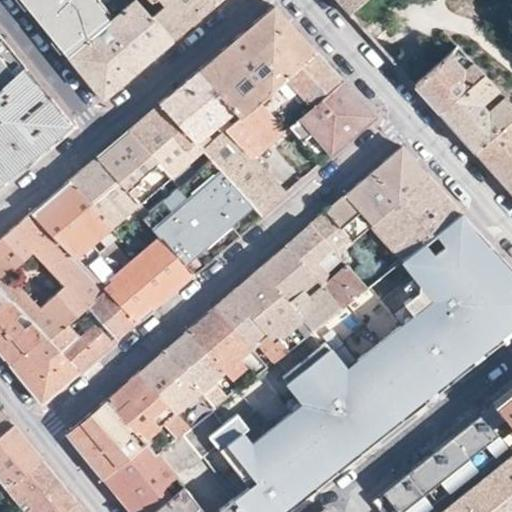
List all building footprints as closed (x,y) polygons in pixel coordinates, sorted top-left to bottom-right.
[(21,0),(36,17),(67,56),(115,14),(105,4),(110,0),(21,0)] [(142,7),(134,0),(110,0),(105,4),(115,14),(67,56),(89,84),(101,99),(116,86),(156,53),(171,40),(142,7)] [(150,0),(142,7),(171,40),(205,12),(219,0),(150,0)] [(361,0),(335,0),(347,13),(361,0)] [(196,71),(238,118),(258,101),(280,82),(315,52),(292,28),(272,6),(238,35),(196,71)] [(0,86),(23,66),(0,37),(0,86)] [(437,113),(484,72),(459,46),(413,85),(437,113)] [(280,82),(307,111),(341,81),(328,67),(315,52),(280,82)] [(73,125),(23,66),(0,86),(0,187),(24,167),(73,125)] [(203,150),(204,149),(217,137),(211,131),(218,124),(225,130),(238,118),(196,71),(179,86),(159,103),(203,150)] [(473,152),(511,118),(511,102),(505,95),(488,111),(481,103),(499,88),(484,72),(437,113),(458,135),(473,152)] [(293,123),(288,127),(319,163),(326,157),(374,116),(357,98),(341,81),(307,111),(293,123)] [(261,214),(283,194),(253,159),(285,130),(274,119),(258,101),(238,118),(225,130),(217,137),(204,149),(212,158),(261,214)] [(176,188),(212,158),(204,149),(203,150),(159,103),(143,116),(126,131),(176,188)] [(285,109),(274,119),(285,130),(288,127),(293,123),(290,120),(292,117),(285,109)] [(508,190),(511,186),(511,118),(473,152),(493,174),(508,190)] [(211,131),(217,137),(225,130),(218,124),(211,131)] [(146,215),(176,188),(126,131),(112,143),(97,156),(146,215)] [(343,194),(369,225),(427,175),(416,164),(400,146),(369,172),(343,194)] [(117,239),(146,215),(97,156),(81,170),(68,181),(117,239)] [(227,243),(261,214),(212,158),(176,188),(146,215),(193,272),(197,269),(227,243)] [(380,236),(401,259),(460,212),(445,195),(427,175),(369,225),(374,230),(368,236),(373,242),(380,236)] [(84,269),(117,239),(68,181),(48,198),(30,214),(84,269)] [(325,210),(352,240),(369,225),(343,194),(337,200),(325,210)] [(335,254),(352,240),(325,210),(319,215),(309,223),(335,254)] [(474,227),(460,212),(401,259),(390,268),(403,284),(407,290),(407,299),(399,305),(392,311),(402,323),(409,331),(396,341),(389,333),(380,340),(387,349),(362,369),(355,360),(346,368),(353,376),(342,385),(335,377),(314,351),(309,355),(299,342),(284,353),(294,366),(290,370),(311,397),(317,405),(306,414),(299,406),(289,413),(296,422),(272,441),(265,432),(259,437),(250,425),(238,411),(231,417),(220,404),(213,409),(188,429),(182,434),(201,458),(216,446),(249,486),(233,498),(233,499),(243,511),(279,511),(291,502),(295,506),(347,464),(341,457),(359,442),(371,433),(388,419),(394,426),(447,383),(444,380),(455,371),(458,375),(468,367),(460,357),(479,342),(486,352),(499,342),(496,338),(511,326),(511,281),(507,286),(497,276),(494,279),(484,268),(488,265),(475,251),(487,241),(474,227)] [(82,311),(90,305),(105,292),(84,269),(30,214),(1,239),(0,240),(0,288),(9,298),(43,333),(49,339),(82,311)] [(172,290),(193,272),(146,215),(117,239),(84,269),(105,292),(135,322),(172,290)] [(282,247),(337,311),(364,288),(346,267),(325,285),(323,282),(328,274),(326,271),(340,260),(335,254),(309,223),(296,235),(282,247)] [(507,286),(511,281),(511,268),(487,241),(475,251),(488,265),(507,286)] [(256,269),(310,332),(337,311),(282,247),(270,257),(256,269)] [(346,267),(364,288),(378,278),(358,255),(345,265),(346,267)] [(497,276),(488,265),(484,268),(494,279),(497,276)] [(255,359),(264,369),(280,356),(284,353),(310,332),(256,269),(234,289),(212,308),(247,349),(255,343),(263,351),(255,359)] [(391,295),(399,305),(407,299),(407,290),(403,284),(391,295)] [(0,305),(9,298),(0,288),(0,305)] [(105,292),(90,305),(118,337),(135,322),(105,292)] [(0,351),(9,362),(43,333),(9,298),(0,305),(0,351)] [(118,337),(90,305),(82,311),(111,343),(118,337)] [(223,371),(230,379),(255,359),(247,349),(212,308),(201,317),(187,329),(223,371)] [(111,343),(82,311),(49,339),(79,371),(100,353),(111,343)] [(396,341),(409,331),(402,323),(389,333),(396,341)] [(499,342),(511,331),(511,326),(496,338),(499,342)] [(198,393),(223,371),(187,329),(174,340),(162,351),(198,393)] [(79,371),(49,339),(43,333),(9,362),(24,380),(42,403),(58,389),(79,371)] [(362,369),(387,349),(380,340),(355,360),(362,369)] [(468,367),(486,352),(479,342),(460,357),(468,367)] [(137,372),(188,429),(213,409),(198,393),(162,351),(151,360),(137,372)] [(342,385),(353,376),(346,368),(335,377),(342,385)] [(447,383),(458,375),(455,371),(444,380),(447,383)] [(158,454),(182,434),(188,429),(137,372),(121,386),(105,400),(143,446),(153,458),(158,454)] [(511,388),(493,404),(511,427),(511,388)] [(306,414),(317,405),(311,397),(299,406),(306,414)] [(103,478),(143,446),(105,400),(66,433),(85,456),(103,478)] [(256,420),(244,406),(238,411),(250,425),(256,420)] [(0,410),(0,434),(13,423),(1,409),(0,410)] [(272,441),(296,422),(289,413),(265,432),(272,441)] [(425,458),(371,502),(378,511),(511,511),(511,452),(481,414),(425,458)] [(377,440),(394,426),(388,419),(371,433),(377,440)] [(27,440),(13,423),(0,434),(0,483),(3,487),(41,457),(27,440)] [(365,450),(377,440),(371,433),(359,442),(365,450)] [(174,474),(201,458),(182,434),(158,454),(174,474)] [(365,450),(359,442),(341,457),(347,464),(365,450)] [(118,497),(130,511),(153,511),(184,487),(174,474),(158,454),(153,458),(143,446),(103,478),(118,497)] [(61,482),(41,457),(3,487),(21,509),(23,511),(64,511),(77,501),(61,482)] [(243,511),(233,499),(216,511),(203,511),(184,487),(153,511),(243,511)] [(86,511),(77,501),(64,511),(86,511)] [(279,511),(287,511),(295,506),(291,502),(279,511)]
